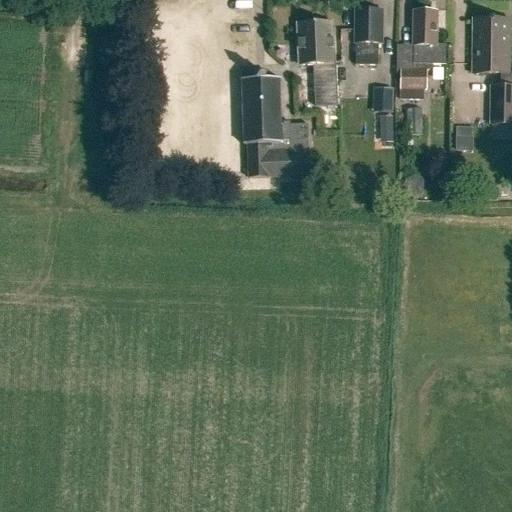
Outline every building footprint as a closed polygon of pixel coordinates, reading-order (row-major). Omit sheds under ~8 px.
[(357,13),(355,57),(355,67),(377,68),(378,46),(380,46),(382,14),(357,13)] [(401,71),(401,91),(428,92),(428,66),(446,67),(447,46),(437,46),(437,14),(414,14),(414,47),(414,71),(401,71)] [(476,22),(475,74),(510,74),(511,22),(476,22)] [(330,24),(297,25),(299,67),(307,67),(307,70),(300,71),(301,96),(338,95),(337,67),(331,68),(331,66),(330,24)] [(268,180),(308,178),(307,152),(307,127),(282,127),(281,80),(267,81),(267,73),(254,74),(254,81),(239,82),(241,147),(246,147),(248,181),(268,181),(268,180)] [(511,127),(511,88),(489,88),(489,127),(511,127)] [(373,91),(373,115),(392,115),(393,91),(373,91)]
